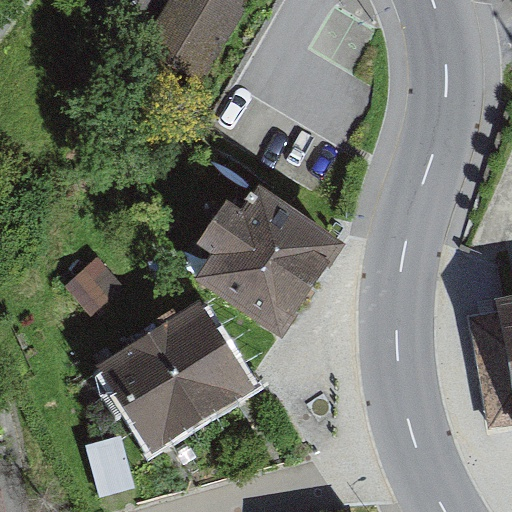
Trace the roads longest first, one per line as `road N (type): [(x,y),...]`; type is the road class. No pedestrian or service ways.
road 1 (tertiary): [(416,454),(398,371),(398,309),(406,244),(448,100),(432,0)]
road 2 (residential): [(204,511),(416,454)]
